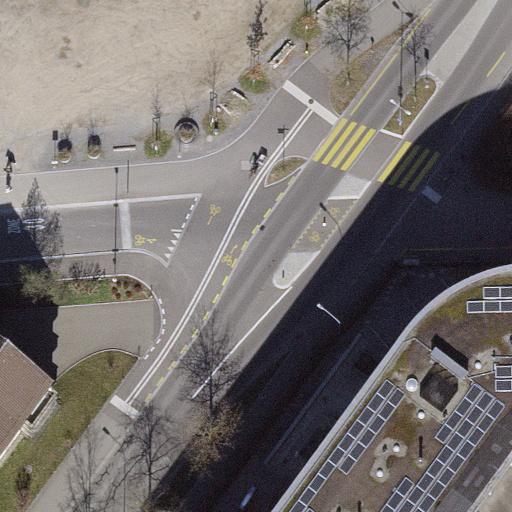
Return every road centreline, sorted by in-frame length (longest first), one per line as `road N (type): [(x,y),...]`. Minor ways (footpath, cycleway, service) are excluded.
road 1 (tertiary): [(107,511),(319,224)]
road 2 (residential): [(0,239),(182,223),(319,224)]
road 3 (tertiary): [(319,224),(489,0)]
